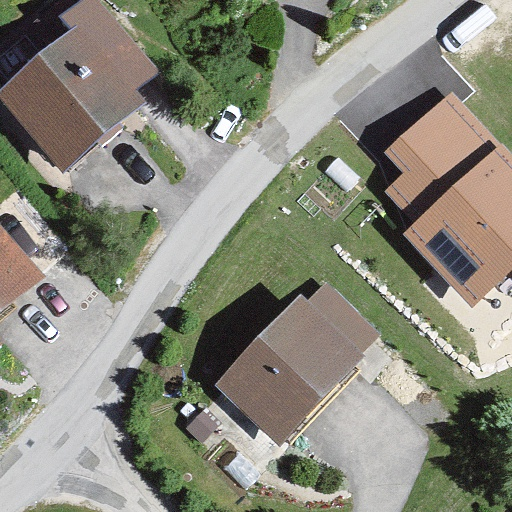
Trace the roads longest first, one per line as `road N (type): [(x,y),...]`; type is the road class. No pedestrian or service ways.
road 1 (residential): [(87,402),(329,98),(467,0)]
road 2 (residential): [(87,402),(167,511)]
